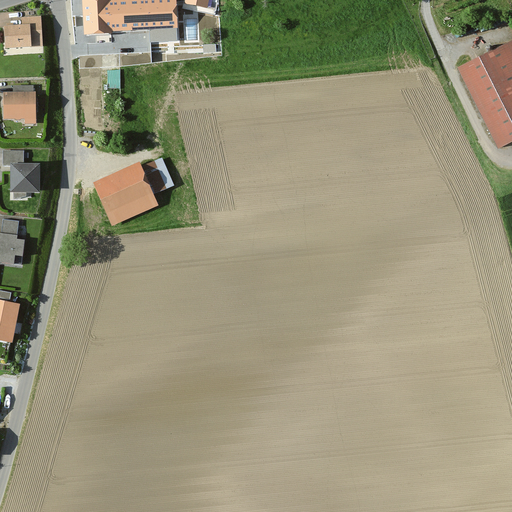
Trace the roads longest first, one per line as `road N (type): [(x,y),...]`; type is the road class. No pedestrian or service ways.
road 1 (tertiary): [(0,488),(48,295),(69,159),(57,0)]
road 2 (track): [(511,166),(496,166),(471,128),(425,16),(426,0)]
